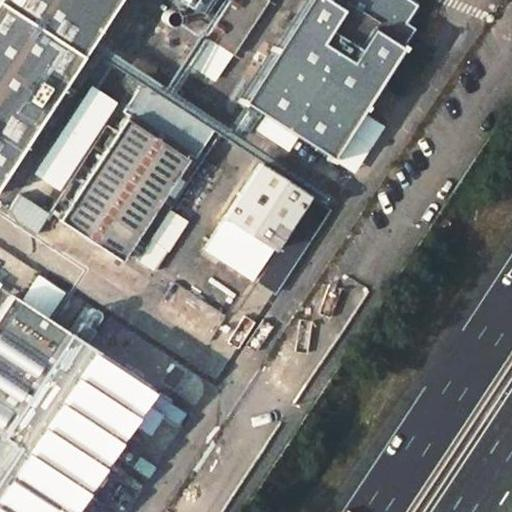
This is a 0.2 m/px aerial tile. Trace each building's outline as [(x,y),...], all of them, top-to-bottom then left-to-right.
[(0,0),(0,157),(102,0),(0,0)] [(231,0),(208,37),(232,53),(234,55),(269,1),(267,0),(231,0)] [(314,0),(249,102),(338,159),(410,46),(405,43),(415,28),(407,23),(418,5),(409,0),(314,0)] [(232,53),(208,37),(201,49),(225,66),(232,53)] [(85,88),(26,180),(53,197),(112,108),(85,88)] [(207,139),(133,90),(119,116),(124,120),(55,222),(116,263),(182,157),(189,161),(207,139)] [(263,166),(207,249),(250,279),(307,196),(263,166)] [(11,296),(0,313),(0,511),(60,511),(145,383),(11,296)]
